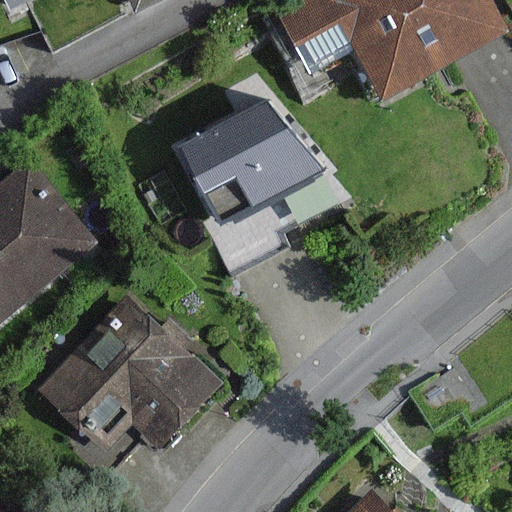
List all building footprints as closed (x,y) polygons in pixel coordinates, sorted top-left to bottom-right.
[(33,0),(4,0),(10,12),(33,0)] [(165,0),(130,0),(138,14),(165,0)] [(511,33),(493,0),(307,0),(277,17),(310,76),(354,52),(383,104),(511,33)] [(179,148),(221,228),(327,173),(267,102),(179,148)] [(0,327),(102,244),(32,160),(0,186),(0,327)] [(162,327),(127,295),(40,393),(109,454),(132,427),(160,452),(224,380),(186,347),(193,340),(169,319),(162,327)] [(393,511),(370,489),(347,511),(393,511)]
